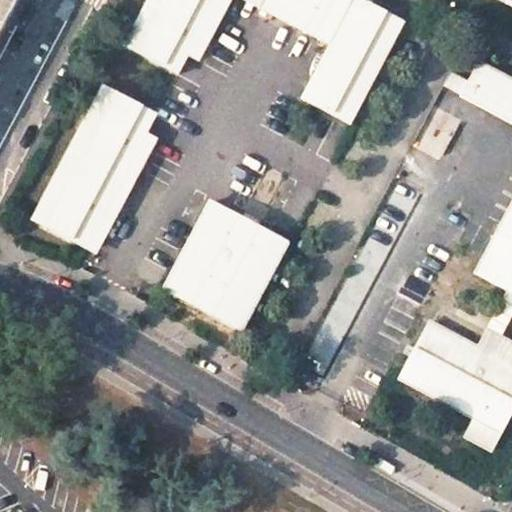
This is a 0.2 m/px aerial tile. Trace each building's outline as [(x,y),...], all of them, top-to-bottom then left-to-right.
[(0,0),(0,29),(15,0),(0,0)] [(265,0),(262,8),(337,47),(317,84),(311,81),(302,99),(351,125),(404,24),(359,0),(149,0),(124,47),(179,75),(189,56),(201,61),(215,31),(211,29),(225,0),(265,0)] [(511,81),(479,64),(461,96),(511,123),(511,202),(473,272),(511,293),(511,81)] [(104,87),(32,221),(91,253),(102,233),(107,236),(122,208),(117,205),(138,166),(143,169),(158,141),(147,136),(158,115),(104,87)] [(208,205),(164,292),(241,332),(287,246),(208,205)] [(404,347),(426,306),(400,292),(378,333),(404,347)] [(467,434),(494,448),(511,412),(511,340),(489,328),(479,346),(431,321),(417,347),(413,355),(401,377),(477,416),(467,434)] [(413,355),(417,347),(410,343),(406,351),(413,355)]
